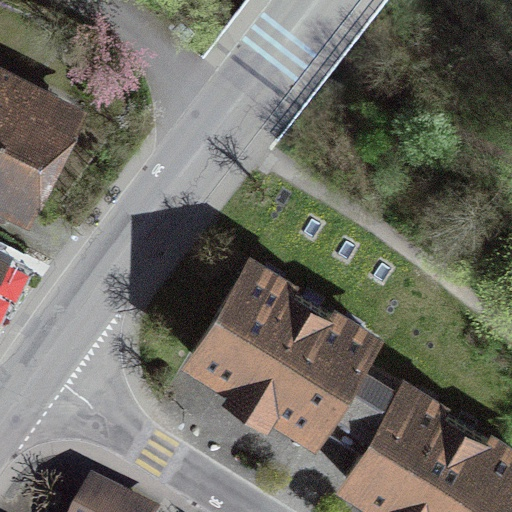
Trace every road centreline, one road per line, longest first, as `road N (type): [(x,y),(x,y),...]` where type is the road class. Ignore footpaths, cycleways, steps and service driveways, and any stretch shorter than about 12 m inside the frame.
road 1 (tertiary): [(314,0),(39,364)]
road 2 (residential): [(39,364),(248,511)]
